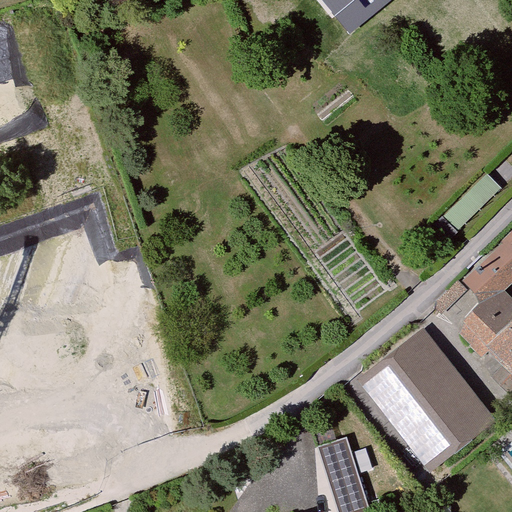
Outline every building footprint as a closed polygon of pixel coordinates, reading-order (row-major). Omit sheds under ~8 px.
[(324,18),(295,41),(328,83),(357,60),(324,18)] [(454,239),(502,189),(487,175),(439,225),(454,239)] [(511,297),(511,236),(460,288),(490,319),(511,297)] [(511,326),(490,352),(511,376),(511,326)] [(505,430),(421,329),(350,387),(434,489),(505,430)] [(367,511),(349,438),(318,446),(334,511),(367,511)]
